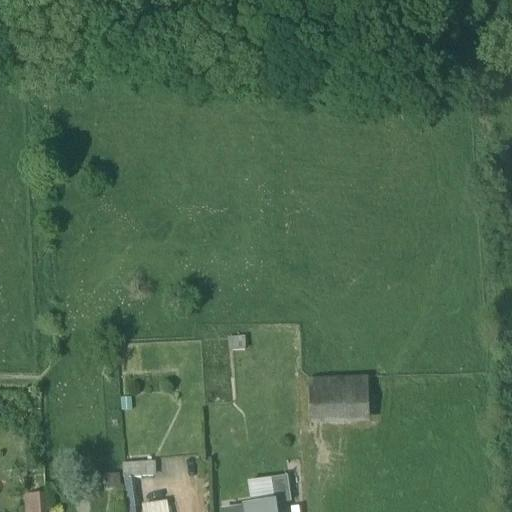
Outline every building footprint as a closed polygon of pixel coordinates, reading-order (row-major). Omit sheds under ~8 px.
[(369,378),(308,380),(310,426),(371,424),(369,378)] [(122,462),(122,476),(135,476),(135,494),(159,494),(158,461),(122,462)] [(286,478),(270,481),(273,504),(275,504),(275,505),(290,503),(286,478)] [(273,504),(270,481),(254,483),(257,507),(235,510),(235,511),(276,511),(275,505),(275,504),(273,504)] [(46,511),(45,499),(27,500),(27,511),(46,511)]
